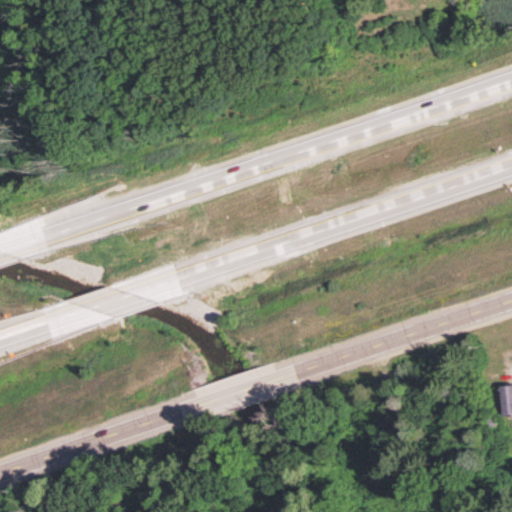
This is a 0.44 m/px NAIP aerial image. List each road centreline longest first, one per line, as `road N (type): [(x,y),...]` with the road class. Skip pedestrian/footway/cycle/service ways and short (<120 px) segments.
road 1 (motorway): [(511,73),(0,245)]
road 2 (motorway): [(130,291),(511,161)]
road 3 (tertiary): [(246,386),(511,296)]
road 4 (tertiary): [(0,469),(227,393)]
